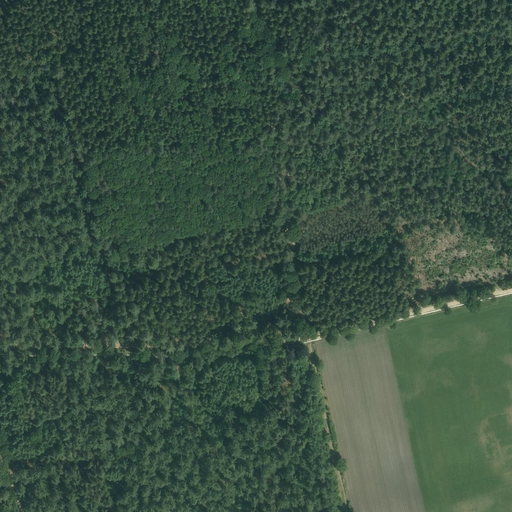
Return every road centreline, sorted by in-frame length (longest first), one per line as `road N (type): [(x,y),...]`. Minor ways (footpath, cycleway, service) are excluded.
road 1 (track): [(0,345),(310,337)]
road 2 (track): [(290,124),(291,213),(310,337)]
road 3 (track): [(310,337),(511,289)]
road 4 (track): [(310,337),(347,511)]
road 5 (track): [(290,124),(447,95)]
road 6 (track): [(0,75),(86,37),(75,0)]
